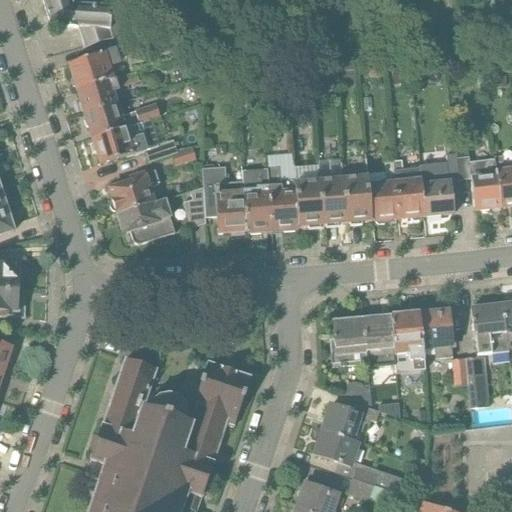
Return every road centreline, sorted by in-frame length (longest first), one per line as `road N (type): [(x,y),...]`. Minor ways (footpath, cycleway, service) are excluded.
road 1 (residential): [(86,287),(0,9)]
road 2 (residential): [(243,511),(290,369),(287,279)]
road 3 (residential): [(14,511),(86,287)]
road 4 (residential): [(287,279),(511,257)]
road 5 (residential): [(86,287),(287,279)]
